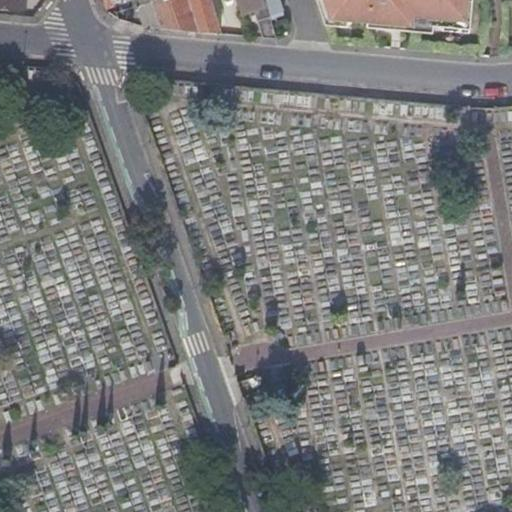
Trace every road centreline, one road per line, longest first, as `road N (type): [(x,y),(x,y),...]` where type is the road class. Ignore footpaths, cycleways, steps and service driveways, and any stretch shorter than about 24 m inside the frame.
road 1 (residential): [(253,511),(94,45)]
road 2 (residential): [(511,74),(94,45)]
